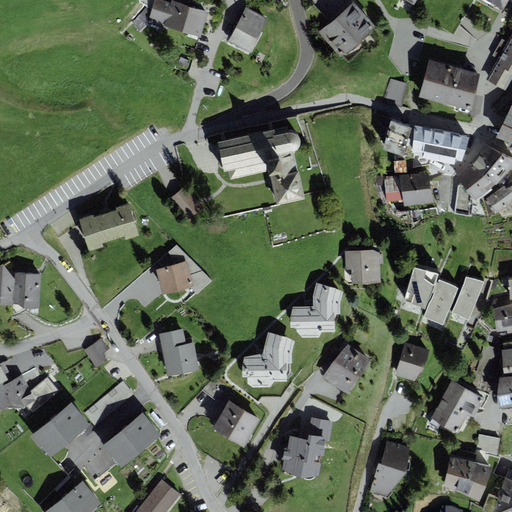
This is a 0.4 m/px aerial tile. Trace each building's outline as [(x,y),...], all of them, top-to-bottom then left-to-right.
[(171,0),(170,3),(161,0),(154,0),(152,9),(146,7),(132,22),(140,31),(148,24),(168,30),(168,28),(200,38),(207,12),(172,0),(171,0)] [(341,57),(376,27),(354,2),(319,32),(341,57)] [(248,55),(268,19),(246,7),(227,43),(248,55)] [(511,33),(507,42),(502,39),(492,56),(498,59),(511,67),(511,33)] [(511,80),(511,67),(498,59),(487,79),(507,90),(511,80)] [(481,74),(429,60),(419,97),(471,111),(481,74)] [(408,84),(390,79),(383,103),(402,108),(408,84)] [(511,105),(496,138),(509,143),(507,149),(511,150),(511,105)] [(404,157),(412,128),(391,122),(389,128),(382,126),(379,135),(387,137),(383,150),(404,157)] [(462,160),(468,137),(415,127),(413,152),(462,160)] [(269,171),(297,165),(294,153),(297,151),(299,148),(300,145),(300,141),(299,138),(296,136),(293,134),(289,133),(276,136),(275,130),(217,143),(221,158),(224,172),(228,171),(230,180),(269,171)] [(496,185),(511,167),(511,159),(486,145),(472,164),(496,185)] [(396,168),(406,167),(406,160),(396,160),(396,168)] [(475,201),(496,185),(472,164),(457,177),(475,201)] [(297,165),(269,171),(271,180),(276,205),(304,199),(297,165)] [(433,203),(429,173),(384,177),(387,202),(403,200),(404,207),(433,203)] [(186,186),(171,199),(188,220),(203,208),(186,186)] [(511,186),(506,189),(505,186),(486,199),(496,214),(511,203),(511,186)] [(93,215),(79,220),(90,252),(103,247),(102,244),(124,237),(125,240),(139,236),(129,204),(115,208),(116,211),(94,217),(93,215)] [(381,283),(380,253),(374,250),(345,251),(346,270),(351,270),(352,284),(381,283)] [(187,261),(156,269),(163,294),(193,287),(187,261)] [(13,306),(13,304),(14,278),(2,264),(0,265),(0,305),(13,306)] [(438,275),(414,268),(405,301),(425,309),(438,275)] [(15,273),(14,278),(13,304),(18,304),(24,309),(39,308),(42,274),(15,273)] [(484,283),(466,277),(452,313),(469,321),(484,283)] [(459,289),(439,280),(424,317),(443,325),(459,289)] [(343,292),(316,283),(313,296),(313,306),(293,307),(291,316),(290,328),(295,329),(303,338),(319,338),(322,332),(335,332),(335,315),(340,315),(340,304),(343,292)] [(506,335),(511,333),(511,304),(493,309),(498,333),(505,331),(506,335)] [(194,343),(186,344),(183,329),(159,334),(168,376),(199,370),(194,343)] [(287,337),(268,332),(263,354),(245,357),(242,367),(242,378),(247,378),(247,384),(253,388),(270,387),(274,382),(287,382),(287,364),(292,363),(292,353),(295,342),(287,337)] [(102,338),(84,350),(96,367),(107,360),(103,354),(110,349),(102,338)] [(395,376),(415,381),(424,368),(430,350),(404,343),(395,376)] [(347,394),(371,360),(347,344),(324,377),(347,394)] [(501,350),(480,345),(473,374),(494,379),(501,350)] [(504,375),(511,374),(511,349),(502,351),(504,375)] [(0,391),(0,387),(14,380),(3,362),(0,363),(0,411),(8,407),(0,391)] [(0,387),(0,391),(8,407),(24,408),(27,406),(36,401),(31,391),(22,375),(14,380),(0,387)] [(511,376),(499,378),(497,396),(499,409),(511,407),(511,376)] [(59,391),(47,377),(31,391),(36,401),(27,406),(33,413),(59,391)] [(123,381),(85,413),(95,426),(133,394),(123,381)] [(451,381),(431,419),(458,433),(468,415),(474,418),(484,399),(451,381)] [(244,447),(261,420),(229,401),(212,428),(244,447)] [(71,403),(30,436),(40,449),(42,447),(51,458),(90,427),(71,403)] [(142,413),(101,447),(111,459),(113,458),(122,468),(160,435),(142,413)] [(333,421),(311,418),(310,428),(300,426),(298,438),(289,436),(287,451),(285,450),(282,471),(300,479),(319,477),(322,456),(323,457),(326,441),(330,442),(333,421)] [(500,439),(479,435),(476,451),(497,455),(500,439)] [(378,464),(370,492),(386,497),(407,473),(410,448),(387,440),(381,464),(378,464)] [(459,459),(450,457),(443,487),(462,494),(479,502),(486,487),(492,469),(475,464),(477,455),(461,451),(459,459)] [(511,511),(511,481),(504,479),(498,499),(489,496),(483,511),(482,511),(511,511)] [(162,480),(135,511),(166,511),(181,495),(162,480)] [(82,481),(44,511),(91,511),(101,504),(82,481)]
